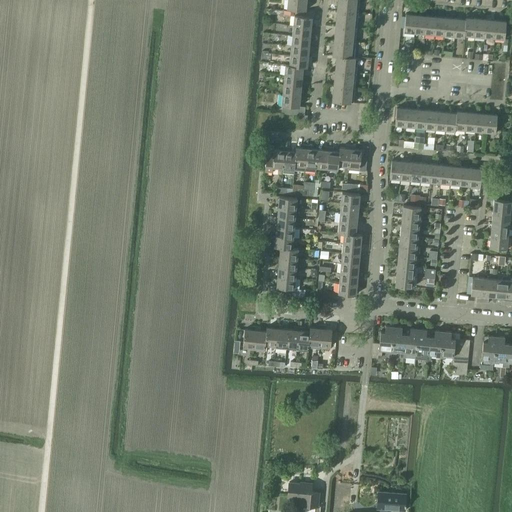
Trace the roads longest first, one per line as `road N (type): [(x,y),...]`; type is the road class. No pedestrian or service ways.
road 1 (track): [(41,511),(91,0)]
road 2 (residential): [(371,305),(391,0)]
